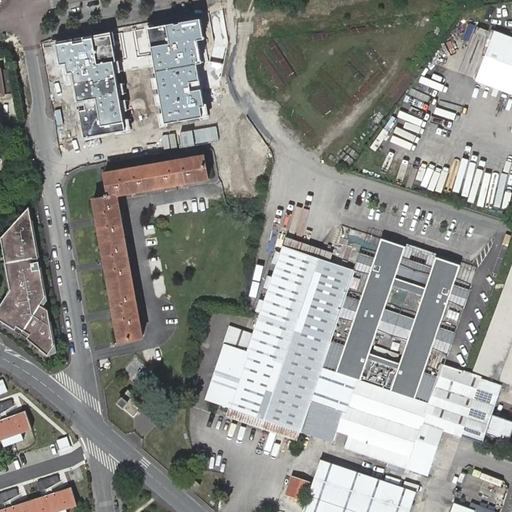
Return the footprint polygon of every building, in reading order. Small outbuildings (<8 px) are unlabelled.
[(201,19),(148,28),(165,123),(202,116),(201,107),(205,106),(197,63),(202,63),(198,40),(205,39),(201,19)] [(511,92),(511,36),(493,29),(474,78),(511,92)] [(112,32),(54,42),(59,65),(66,64),(68,75),(73,74),(85,137),(125,130),(112,61),(117,60),(112,32)] [(362,94),(373,83),(367,77),(357,89),(362,94)] [(351,94),(324,128),(330,133),(357,99),(351,94)] [(354,147),(380,121),(370,112),(344,139),(354,147)] [(208,179),(205,156),(104,173),(108,193),(105,193),(105,197),(92,199),(118,342),(141,337),(116,195),(208,179)] [(12,225),(6,232),(7,241),(1,242),(7,263),(9,262),(12,273),(9,273),(12,286),(14,285),(15,290),(13,293),(11,291),(3,305),(0,309),(0,314),(3,317),(2,319),(18,329),(20,326),(33,334),(30,338),(48,352),(51,354),(58,344),(56,336),(49,332),(54,325),(50,309),(46,306),(42,304),(48,295),(44,277),(41,277),(40,269),(42,268),(39,255),(37,256),(34,243),(37,243),(31,217),(29,217),(27,208),(12,225)] [(322,367),(430,404),(443,365),(476,270),(367,235),(355,271),(322,367)] [(329,262),(331,254),(286,239),(283,247),(329,262)] [(482,378),(443,365),(430,404),(322,367),(355,271),(329,262),(283,247),(248,351),(224,343),(205,400),(228,408),(302,432),(336,444),(339,434),(349,438),(346,447),(428,474),(443,429),(462,435),(482,378)] [(511,383),(511,266),(475,370),(511,383)] [(0,326),(47,354),(48,352),(30,338),(33,334),(20,326),(18,329),(2,319),(3,317),(0,314),(0,326)] [(58,344),(51,354),(52,355),(60,351),(59,344),(58,344)] [(462,435),(482,442),(485,434),(509,442),(511,432),(511,421),(491,415),(502,385),(482,378),(462,435)] [(145,404),(128,390),(118,403),(135,417),(145,404)] [(0,414),(1,414),(13,407),(11,401),(0,404),(0,414)] [(299,441),(302,432),(228,408),(225,417),(299,441)] [(0,439),(32,428),(26,412),(0,421),(0,439)] [(406,511),(413,490),(320,459),(312,483),(306,502),(302,511),(406,511)] [(189,473),(181,482),(194,493),(201,485),(189,473)] [(46,488),(59,481),(57,475),(37,481),(39,491),(46,488)] [(291,476),(285,495),(306,502),(312,483),(291,476)] [(0,511),(53,511),(77,505),(72,488),(0,510),(0,511)] [(16,488),(0,493),(0,503),(6,501),(17,494),(16,488)] [(482,489),(481,501),(494,503),(495,490),(482,489)] [(473,511),(474,510),(453,503),(450,511),(473,511)]
